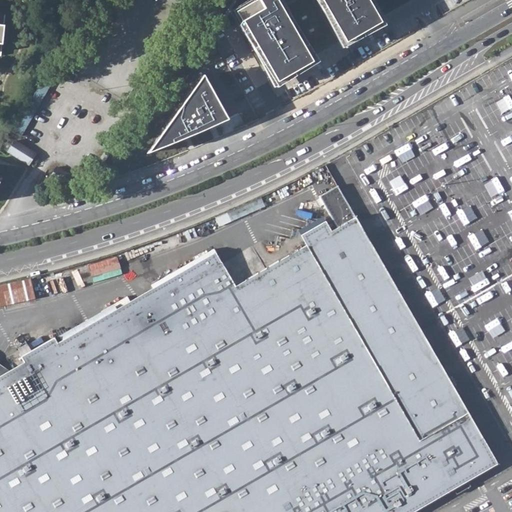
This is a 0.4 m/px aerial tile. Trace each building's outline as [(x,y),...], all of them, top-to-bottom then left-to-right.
[(242,0),(227,7),(230,13),(268,87),(311,64),(306,54),(337,38),(343,48),(388,22),(385,15),(410,0),(242,0)] [(204,75),(148,153),(229,119),(204,75)] [(20,119),(27,124),(52,81),(45,77),(20,119)] [(27,124),(20,119),(12,132),(20,137),(27,124)] [(7,151),(18,158),(25,148),(14,141),(7,151)] [(35,154),(25,148),(18,158),(28,164),(35,154)] [(80,182),(57,167),(50,178),(73,193),(80,182)] [(500,463),(355,218),(337,186),(318,196),(336,228),(331,231),(306,245),(235,286),(213,249),(149,284),(152,289),(57,343),(53,338),(20,357),(23,363),(9,371),(0,364),(0,511),(415,511),(462,485),(500,463)] [(298,231),(306,245),(331,231),(323,217),(298,231)] [(0,284),(0,306),(35,299),(30,277),(0,284)]
